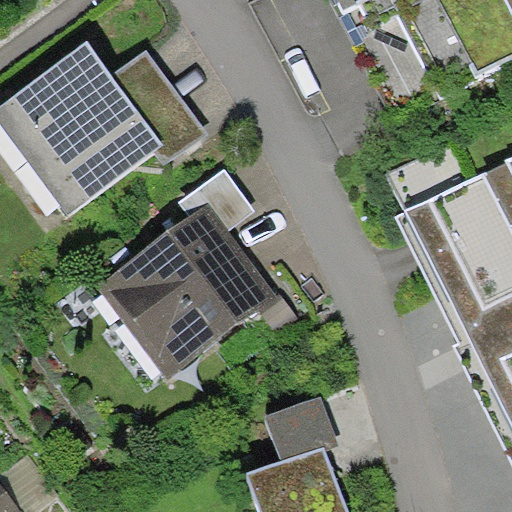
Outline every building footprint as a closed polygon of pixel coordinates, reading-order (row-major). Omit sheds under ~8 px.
[(511,0),(333,0),(395,118),(511,57),(511,0)] [(87,48),(0,113),(0,144),(35,190),(41,185),(69,223),(158,156),(167,169),(210,136),(147,53),(112,80),(87,48)] [(511,162),(398,220),(463,349),(511,323),(511,162)] [(259,214),(227,172),(183,205),(193,217),(101,287),(172,381),(279,299),(231,236),(259,214)] [(511,323),(463,349),(458,351),(511,458),(511,323)] [(340,448),(322,400),(265,422),(282,464),(246,478),(259,511),(348,511),(326,453),(340,448)] [(0,511),(23,511),(0,480),(0,511)]
